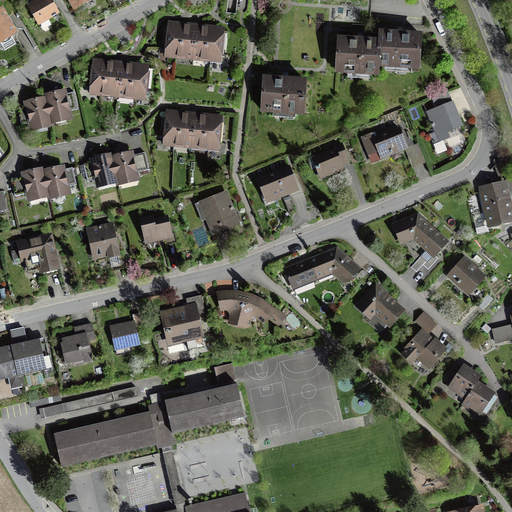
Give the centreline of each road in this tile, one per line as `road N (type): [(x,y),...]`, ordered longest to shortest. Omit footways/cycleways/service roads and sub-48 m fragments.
road 1 (residential): [(0,327),(221,275),(473,173),(487,153),(488,123),(426,0)]
road 2 (residential): [(157,0),(0,90)]
